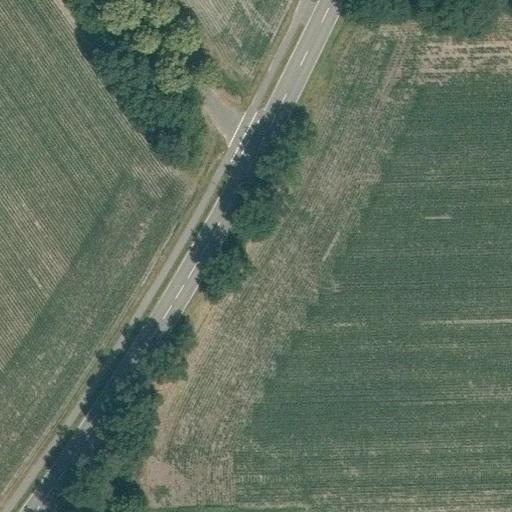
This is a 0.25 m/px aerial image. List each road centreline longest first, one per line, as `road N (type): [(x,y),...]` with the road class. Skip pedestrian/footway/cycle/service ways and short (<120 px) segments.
road 1 (secondary): [(35,511),(177,297),(259,147)]
road 2 (unclassified): [(259,147),(220,116),(142,0)]
road 3 (secondary): [(259,147),(332,0)]
